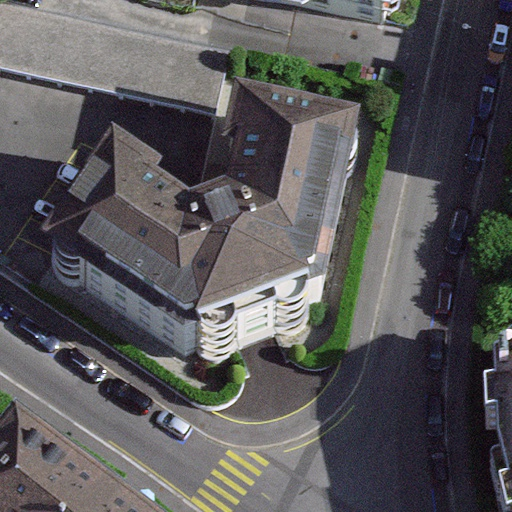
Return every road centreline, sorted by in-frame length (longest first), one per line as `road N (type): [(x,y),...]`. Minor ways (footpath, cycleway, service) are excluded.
road 1 (residential): [(385,511),(482,0)]
road 2 (residential): [(0,344),(222,490),(320,511)]
